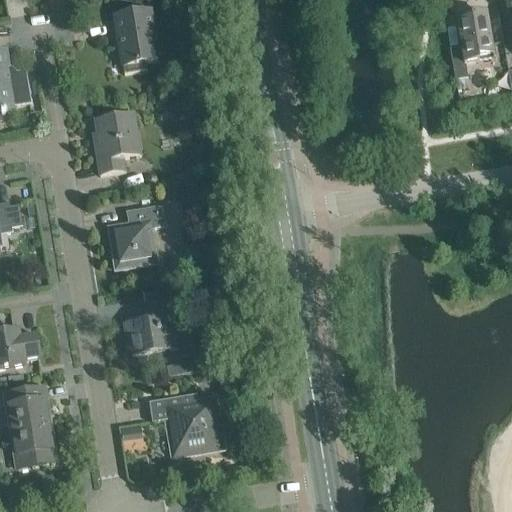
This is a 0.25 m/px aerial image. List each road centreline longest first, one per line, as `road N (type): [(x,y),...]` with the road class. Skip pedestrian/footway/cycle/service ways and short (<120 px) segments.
road 1 (tertiary): [(330,485),(282,213)]
road 2 (residential): [(80,293),(110,511)]
road 3 (tertiary): [(282,213),(247,0)]
road 4 (unclassified): [(511,176),(337,204)]
road 5 (residential): [(330,485),(164,511)]
road 6 (residential): [(59,148),(80,293)]
